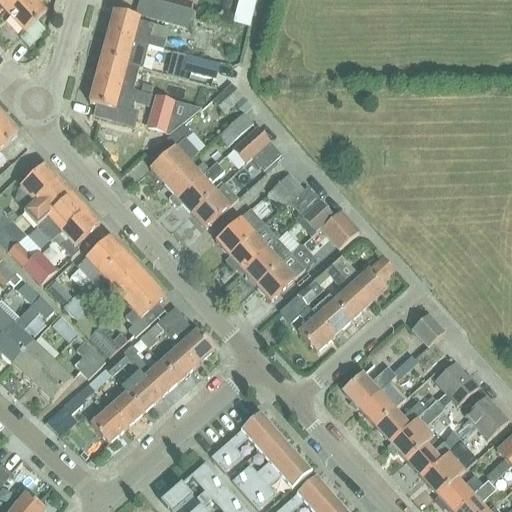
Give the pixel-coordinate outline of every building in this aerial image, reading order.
[(0,0),(0,8),(5,14),(20,0),(0,0)] [(43,0),(34,0),(33,2),(31,0),(20,0),(5,14),(25,36),(46,16),(39,8),(45,2),(43,0)] [(141,0),(139,0),(135,17),(187,31),(192,14),(152,3),(141,0)] [(195,0),(152,0),(152,1),(192,13),(195,0)] [(247,28),(253,0),(237,0),(231,23),(247,28)] [(149,27),(139,24),(140,22),(133,20),(114,15),(108,38),(130,44),(144,48),(148,49),(164,53),(166,45),(149,41),(153,28),(149,27)] [(130,44),(108,38),(102,61),(125,67),(127,68),(139,71),(142,72),(148,49),(144,48),(130,44)] [(215,81),(219,66),(218,65),(186,58),(183,73),(215,81)] [(125,67),(102,61),(96,83),(121,90),(133,93),(139,71),(127,68),(125,67)] [(130,118),(135,102),(134,102),(136,94),(134,94),(133,93),(121,90),(96,83),(89,107),(130,118)] [(153,90),(142,87),(140,95),(150,98),(153,90)] [(235,107),(243,116),(244,117),(251,111),(231,87),(211,104),(223,117),(235,107)] [(155,100),(151,116),(170,121),(174,105),(155,100)] [(172,118),(186,126),(195,112),(181,103),(172,118)] [(244,117),(243,116),(217,140),(227,151),(253,127),(244,117)] [(0,157),(0,152),(2,151),(16,138),(0,120),(0,167),(5,163),(0,157)] [(183,128),(177,134),(176,133),(167,141),(166,142),(174,151),(165,160),(150,173),(164,188),(188,166),(199,157),(185,141),(191,136),(183,128)] [(252,162),(252,163),(270,147),(258,132),(233,153),(245,168),(252,162)] [(270,147),(252,163),(263,175),(264,174),(267,177),(284,163),(270,147)] [(188,166),(164,188),(173,198),(168,202),(173,207),(209,174),(202,166),(194,173),(188,166)] [(217,167),(209,174),(173,207),(177,212),(182,208),(191,218),(215,196),(209,189),(224,176),(217,167)] [(34,206),(58,184),(44,169),(20,191),(34,206)] [(290,179),(269,198),(282,212),(289,206),(303,193),(290,179)] [(47,221),(72,199),(58,184),(34,206),(24,215),(37,230),(47,221)] [(205,233),(229,211),(238,203),(224,188),(215,196),(191,218),(205,233)] [(303,193),(289,206),(302,221),(320,205),(308,191),(304,195),(303,193)] [(61,236),(85,213),(72,199),(47,221),(61,236)] [(320,205),(302,221),(315,236),(320,232),(333,221),(320,205)] [(0,235),(3,233),(11,224),(0,212),(0,235)] [(75,250),(99,229),(85,213),(61,236),(68,243),(61,249),(71,261),(79,254),(75,250)] [(250,213),(240,223),(215,245),(229,260),(264,229),(250,213)] [(333,221),(320,232),(338,253),(358,235),(340,215),(333,221)] [(278,243),(264,229),(229,260),(243,275),(278,243)] [(3,233),(0,235),(0,248),(8,257),(17,247),(3,233)] [(314,255),(327,246),(320,237),(307,246),(314,255)] [(77,270),(91,285),(124,256),(110,240),(77,270)] [(256,290),(291,258),(278,243),(243,275),(256,290)] [(22,271),(32,262),(17,247),(8,257),(22,271)] [(56,273),(38,256),(32,262),(22,271),(40,289),(56,273)] [(137,270),(124,256),(91,285),(105,300),(137,270)] [(305,273),(291,258),(256,290),(270,305),(295,283),(294,282),(305,273)] [(332,269),(368,310),(386,293),(381,287),(395,275),(383,262),(370,273),(369,273),(360,281),(347,267),(348,266),(342,260),(332,269)] [(2,263),(0,264),(0,279),(11,291),(20,282),(2,263)] [(333,305),(351,325),(368,310),(332,269),(325,274),(331,280),(344,295),(333,305)] [(137,270),(105,300),(109,306),(120,301),(126,308),(151,285),(137,270)] [(165,301),(151,285),(126,308),(133,315),(126,321),(133,329),(127,334),(134,342),(149,328),(142,321),(165,301)] [(16,296),(30,309),(39,300),(25,287),(16,296)] [(52,301),(63,312),(76,300),(64,289),(52,301)] [(307,291),(297,299),(306,309),(316,301),(307,291)] [(312,316),(306,309),(297,299),(280,316),(290,328),(299,320),(307,328),(299,336),(316,356),(334,340),(312,316)] [(53,315),(39,300),(30,309),(18,322),(0,341),(0,358),(12,369),(32,347),(21,336),(39,317),(45,323),(53,315)] [(89,314),(76,300),(63,312),(77,326),(87,317),(86,316),(89,314)] [(334,340),(351,325),(333,305),(329,300),(312,316),(334,340)] [(0,305),(0,341),(18,322),(0,305)] [(157,327),(163,334),(181,318),(175,311),(157,327)] [(100,330),(87,317),(77,326),(75,328),(89,342),(99,331),(100,330)] [(166,331),(163,334),(178,351),(196,370),(214,355),(196,335),(195,336),(180,319),(166,331)] [(428,352),(433,347),(445,337),(428,319),(412,334),(428,352)] [(77,339),(62,324),(54,333),(68,347),(77,339)] [(157,327),(139,343),(148,353),(157,345),(154,342),(163,334),(157,327)] [(117,341),(113,345),(99,331),(89,342),(109,362),(119,351),(119,352),(127,345),(123,340),(117,341)] [(74,370),(87,384),(105,367),(84,346),(75,354),(82,361),(74,370)] [(32,347),(12,369),(31,387),(52,365),(32,347)] [(443,359),(433,347),(428,352),(415,364),(411,360),(402,368),(408,375),(417,367),(426,376),(443,359)] [(178,386),(161,366),(151,375),(135,358),(137,355),(131,349),(121,358),(128,366),(137,376),(161,401),(178,386)] [(178,386),(196,370),(178,351),(161,366),(178,386)] [(112,381),(128,366),(121,358),(105,373),(111,380),(112,381)] [(52,407),(65,392),(73,384),(52,365),(31,387),(52,407)] [(433,386),(444,398),(466,377),(455,365),(433,386)] [(402,368),(393,377),(388,371),(370,387),(363,378),(343,396),(359,413),(390,385),(394,380),(398,384),(408,375),(402,368)] [(104,385),(111,380),(105,373),(87,389),(93,395),(104,385)] [(144,417),(161,401),(137,376),(121,391),(126,397),(144,417)] [(466,377),(444,398),(452,405),(457,411),(478,391),(477,390),(478,389),(469,378),(467,379),(466,377)] [(398,394),(393,388),(390,385),(359,413),(375,431),(394,413),(387,405),(398,394)] [(93,395),(87,389),(63,411),(71,419),(87,404),(85,403),(93,395)] [(144,417),(126,397),(109,413),(126,432),(144,417)] [(476,432),(477,433),(498,413),(486,399),(464,418),(469,423),(464,428),(471,436),(476,432)] [(443,413),(436,405),(425,415),(390,448),(386,451),(394,459),(398,456),(407,466),(426,448),(433,441),(425,432),(444,415),(443,413)] [(402,421),(394,413),(375,431),(390,448),(425,415),(418,406),(402,421)] [(108,448),(126,432),(109,413),(91,428),(108,448)] [(509,425),(498,413),(477,433),(487,444),(509,425)] [(279,438),(261,419),(212,462),(225,478),(244,461),(237,454),(249,443),(257,453),(256,453),(259,456),(279,438)] [(246,501),(295,457),(279,438),(259,456),(261,458),(270,467),(258,478),(251,470),(233,486),(246,501)] [(508,467),(511,463),(511,438),(495,453),(505,464),(508,467)] [(433,455),(426,448),(407,466),(422,482),(451,456),(443,446),(433,455)] [(438,501),(458,483),(456,482),(464,475),(456,466),(466,457),(458,449),(451,456),(422,482),(438,501)] [(246,501),(255,511),(262,511),(277,499),(270,491),(282,481),(290,491),(292,494),(312,477),(295,457),(246,501)] [(182,489),(181,488),(166,500),(160,506),(165,511),(200,511),(226,490),(205,466),(188,481),(189,482),(190,481),(203,496),(194,505),(181,490),(182,489)] [(0,488),(10,476),(1,469),(0,470),(0,488)] [(492,487),(502,478),(496,472),(487,481),(489,484),(492,487)] [(464,489),(458,483),(438,501),(435,504),(441,511),(443,511),(447,510),(448,511),(457,511),(483,489),(474,480),(464,489)] [(18,482),(12,488),(20,494),(25,488),(18,482)] [(322,511),(334,502),(317,482),(283,511),(298,511),(304,507),(308,511),(322,511)] [(492,487),(489,484),(483,489),(457,511),(484,511),(480,508),(495,494),(491,488),(492,487)] [(244,511),(226,490),(210,504),(217,511),(244,511)] [(13,511),(42,511),(25,498),(13,511)] [(343,511),(334,502),(322,511),(343,511)]
